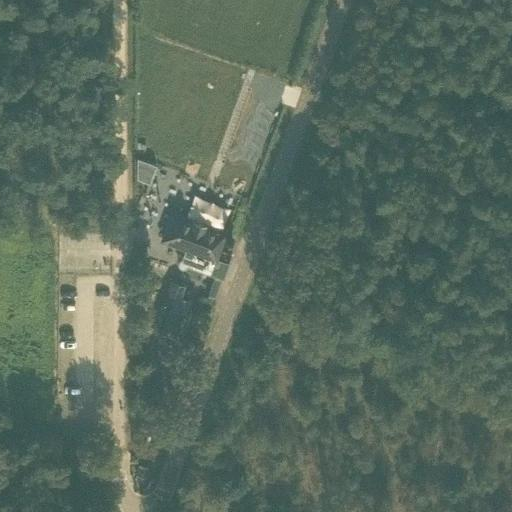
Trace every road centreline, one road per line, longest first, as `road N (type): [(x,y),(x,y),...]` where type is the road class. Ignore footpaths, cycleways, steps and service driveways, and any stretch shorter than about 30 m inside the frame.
road 1 (unclassified): [(157,511),(343,0)]
road 2 (track): [(138,511),(117,494),(118,0)]
